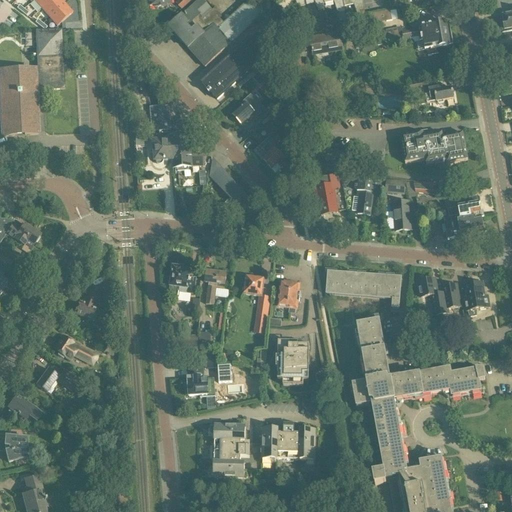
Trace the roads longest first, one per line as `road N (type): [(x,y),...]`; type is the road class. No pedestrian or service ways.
road 1 (residential): [(286,242),(287,213),(131,20),(130,0)]
road 2 (residential): [(466,0),(511,232)]
road 3 (residential): [(511,264),(286,242)]
road 4 (residential): [(163,426),(147,228)]
road 5 (residential): [(0,373),(88,237)]
road 6 (residential): [(163,426),(254,411),(316,411)]
road 7 (residential): [(78,229),(0,350)]
road 8 (residential): [(93,141),(87,0)]
road 9 (residential): [(286,242),(147,228)]
road 10 (unknown): [(499,170),(412,174),(374,153)]
